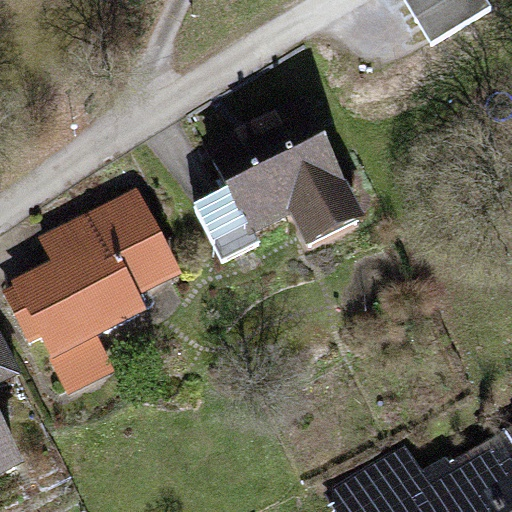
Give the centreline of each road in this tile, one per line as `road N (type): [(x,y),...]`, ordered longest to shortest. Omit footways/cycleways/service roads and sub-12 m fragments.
road 1 (residential): [(327,0),(0,218)]
road 2 (track): [(159,116),(203,0)]
